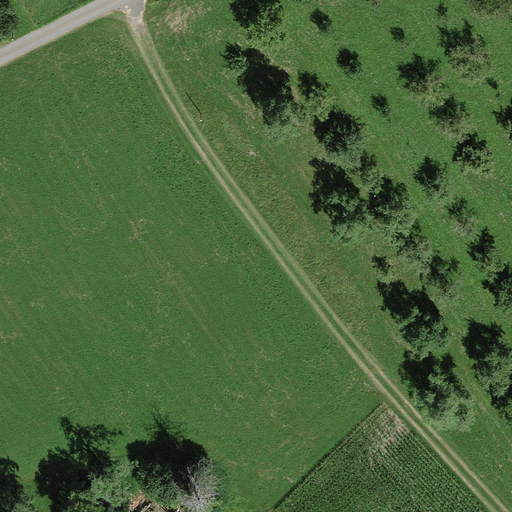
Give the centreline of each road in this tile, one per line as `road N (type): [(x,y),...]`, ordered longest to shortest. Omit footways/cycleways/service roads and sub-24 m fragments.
road 1 (track): [(135,0),(150,57),(209,156),(387,388),(254,511)]
road 2 (track): [(387,388),(500,511)]
